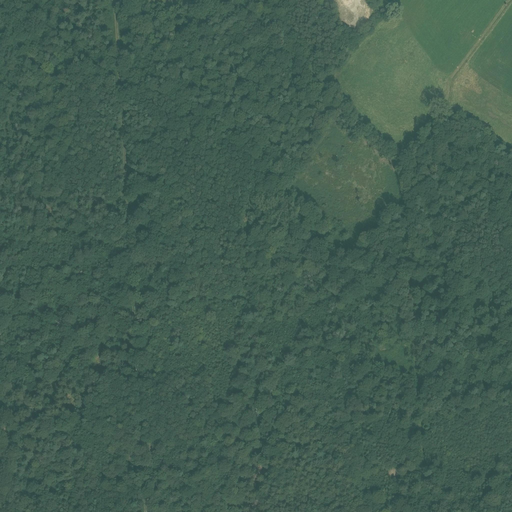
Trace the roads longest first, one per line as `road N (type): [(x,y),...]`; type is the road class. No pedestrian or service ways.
road 1 (track): [(145,511),(116,0)]
road 2 (track): [(425,511),(399,171)]
